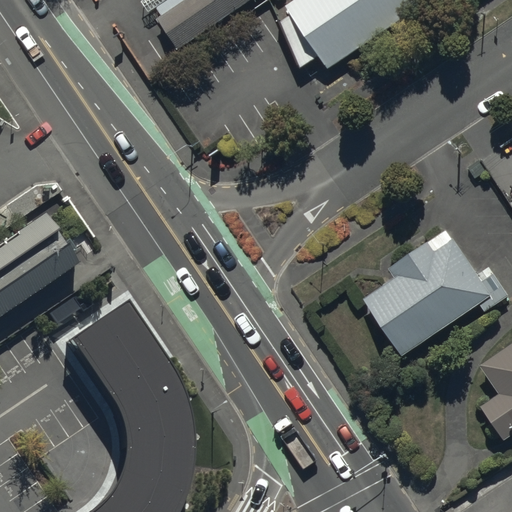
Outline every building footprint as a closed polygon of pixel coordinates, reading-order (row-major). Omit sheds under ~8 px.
[(230,0),(167,0),(157,7),(177,36),(230,0)] [(289,0),(324,50),(397,0),(289,0)] [(0,316),(76,267),(40,211),(0,236),(0,316)] [(392,276),(361,297),(399,354),(488,294),(444,228),(386,267),(392,276)] [(100,504),(89,511),(172,511),(178,503),(185,473),(188,445),(185,416),(174,385),(157,354),(121,302),(64,342),(103,398),(113,421),(117,449),(116,481),(100,504)] [(511,340),(478,364),(497,392),(478,405),(501,439),(511,431),(511,340)]
